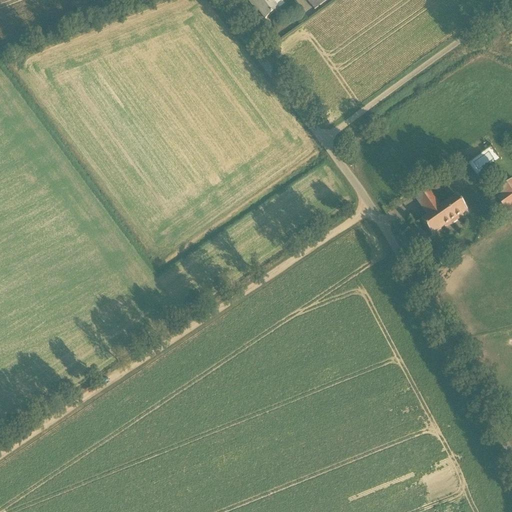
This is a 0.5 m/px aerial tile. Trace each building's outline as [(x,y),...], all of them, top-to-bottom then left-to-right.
[(278,10),(270,0),(249,0),(248,0),(255,9),(257,8),(265,20),(278,10)] [(307,0),(315,10),(327,0),(307,0)] [(475,172),(499,160),(493,147),(468,160),(475,172)] [(501,196),(496,199),(505,212),(510,208),(511,210),(511,180),(498,190),(501,196)] [(423,210),(436,201),(426,188),(414,196),(423,210)] [(450,226),(458,221),(456,219),(467,211),(457,196),(421,221),(432,236),(449,224),(450,226)]
